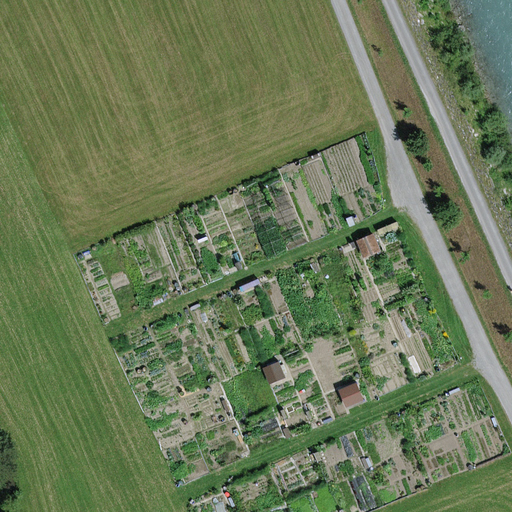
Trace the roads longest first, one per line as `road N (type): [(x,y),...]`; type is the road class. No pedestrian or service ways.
road 1 (track): [(511,404),(412,196),(339,0)]
road 2 (track): [(511,259),(398,0)]
